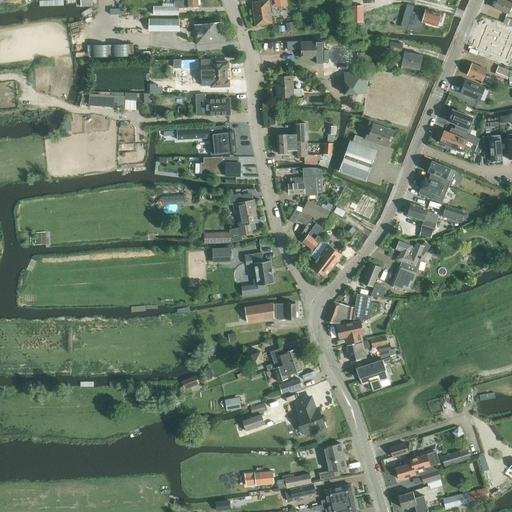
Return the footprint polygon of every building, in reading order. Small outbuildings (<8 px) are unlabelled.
[(154,7),(153,14),(179,14),(179,8),(198,7),(198,0),(174,0),(175,7),(154,7)] [(265,0),(252,3),(255,26),(273,23),(269,0),(265,0)] [(511,3),(504,0),(497,0),(494,8),(509,14),(511,6),(511,3)] [(364,6),(353,6),(353,22),(364,22),(364,6)] [(412,11),(407,29),(419,32),(422,22),(438,26),(439,22),(440,23),(442,15),(441,15),(441,14),(425,10),(424,14),(412,11)] [(150,29),(178,29),(179,20),(150,20),(150,29)] [(197,44),(224,41),(222,22),(194,25),(197,44)] [(286,23),(287,31),(295,30),(294,22),(286,23)] [(502,24),(500,30),(509,33),(511,27),(502,24)] [(483,37),(497,43),(498,39),(505,42),(507,37),(500,34),(501,32),(487,27),(483,37)] [(497,43),(483,37),(479,48),(487,51),(486,54),(499,60),(503,49),(496,46),(497,43)] [(323,48),(322,42),(316,42),(301,43),(302,59),(316,58),(317,64),(323,63),(324,72),(358,71),(357,46),(323,48)] [(389,49),(398,51),(396,57),(403,58),(402,66),(419,69),(423,56),(401,51),(402,45),(391,42),(389,49)] [(129,54),(129,46),(111,47),(111,54),(129,54)] [(500,60),(510,64),(511,59),(502,55),(500,60)] [(385,59),(384,65),(391,67),(393,60),(385,59)] [(210,61),(201,61),(202,85),(211,85),(211,87),(217,87),(218,86),(222,86),(223,87),(230,86),(229,80),(227,80),(227,68),(229,68),(229,62),(210,62),(210,61)] [(482,81),(481,83),(490,87),(493,79),(485,75),(487,70),(472,64),(468,75),(482,81)] [(511,70),(510,70),(498,66),(496,72),(509,78),(509,86),(511,85),(511,70)] [(344,72),(345,94),(367,93),(366,71),(344,72)] [(292,88),(292,76),(276,77),(277,96),(300,95),(300,88),(292,88)] [(479,102),(484,88),(465,80),(460,95),(479,102)] [(171,84),(150,84),(150,93),(171,93),(171,84)] [(89,102),(89,105),(124,107),(124,104),(125,104),(125,100),(126,95),(89,93),(89,102)] [(207,99),(206,99),(206,115),(231,114),(230,98),(212,99),(212,94),(207,94),(207,99)] [(450,117),(448,121),(457,124),(464,127),(468,129),(470,125),(473,118),(463,114),(464,112),(457,109),(456,111),(452,110),(452,111),(450,111),(448,116),(450,117)] [(277,135),(278,144),(298,144),(307,143),(306,123),(294,124),(295,134),(277,135)] [(375,143),(386,147),(389,140),(391,141),(394,131),(373,124),(372,128),(369,127),(365,139),(375,143)] [(457,124),(455,129),(457,130),(467,133),(468,129),(464,127),(457,124)] [(228,125),(209,127),(209,128),(209,130),(210,138),(212,155),(237,152),(235,131),(229,132),(228,125)] [(327,142),(333,143),(334,135),(336,135),(337,126),(328,126),(327,142)] [(444,130),(439,142),(445,145),(444,146),(450,149),(457,130),(455,129),(451,127),(449,132),(444,130)] [(209,128),(177,130),(177,132),(178,139),(178,140),(210,138),(209,130),(209,128)] [(457,130),(450,149),(456,151),(456,149),(462,151),(467,141),(477,145),(478,143),(480,139),(467,133),(457,130)] [(339,171),(366,181),(377,151),(372,149),(375,143),(365,139),(355,135),(353,142),(350,141),(339,171)] [(503,160),(500,135),(483,136),(485,158),(490,158),(491,161),(503,160)] [(298,144),(278,144),(278,153),(296,152),(296,156),(307,156),(307,143),(298,144)] [(323,154),(317,164),(328,168),(332,154),(333,144),(324,143),(323,154)] [(200,174),(222,175),(222,169),(226,169),(226,176),(240,176),(241,163),(222,163),(222,158),(204,158),(204,164),(201,164),(200,174)] [(431,173),(429,179),(449,187),(455,170),(432,160),(427,172),(431,173)] [(290,184),(289,184),(290,194),(307,194),(307,195),(317,195),(316,179),(322,178),(322,170),(317,168),(310,168),(311,177),(290,178),(290,184)] [(429,179),(425,177),(418,194),(442,203),(449,187),(429,179)] [(346,208),(354,193),(345,189),(338,203),(346,208)] [(240,225),(240,227),(242,235),(252,233),(250,223),(258,222),(255,209),(256,209),(254,200),(242,202),(240,193),(228,196),(230,205),(234,204),(235,212),(238,212),(241,225),(240,225)] [(349,209),(369,219),(377,203),(368,198),(368,199),(363,196),(357,205),(352,202),(349,209)] [(308,202),(304,209),(320,216),(318,219),(325,223),(327,220),(328,216),(331,212),(308,202)] [(407,215),(424,220),(421,228),(433,232),(439,215),(427,211),(428,209),(411,204),(407,215)] [(443,216),(463,222),(465,213),(445,207),(443,216)] [(295,210),(289,221),(294,223),(295,220),(303,225),(299,232),(304,235),(309,228),(307,227),(311,219),(295,210)] [(307,235),(302,242),(313,250),(319,243),(322,239),(323,229),(316,224),(307,235)] [(242,235),(240,227),(230,229),(230,233),(205,233),(205,243),(231,242),(242,240),(242,235)] [(45,232),(36,232),(37,245),(46,244),(45,232)] [(342,254),(331,246),(323,240),(311,256),(317,260),(312,266),(325,277),(342,254)] [(430,245),(424,241),(423,244),(416,242),(414,248),(412,247),(413,246),(399,241),(396,249),(401,251),(397,260),(403,262),(401,267),(399,266),(391,286),(399,289),(411,289),(417,274),(417,273),(421,261),(420,261),(421,256),(422,256),(430,245)] [(213,261),(231,260),(231,248),(213,249),(213,261)] [(243,296),(267,292),(266,284),(273,283),(272,275),(273,274),(272,267),(271,267),(270,260),(263,261),(262,253),(245,255),(246,263),(247,263),(250,263),(251,264),(253,265),(255,267),(254,269),(254,272),(255,276),(256,279),(257,281),(256,283),(254,285),(253,286),(250,287),(248,287),(245,288),(242,288),(243,296)] [(366,284),(373,287),(381,267),(370,263),(362,283),(366,284)] [(371,295),(383,296),(387,287),(376,282),(371,295)] [(357,294),(355,308),(369,310),(371,296),(357,294)] [(332,305),(326,322),(335,324),(344,323),(344,319),(347,320),(347,319),(349,307),(334,301),(332,305)] [(247,322),(274,318),(274,317),(279,317),(279,320),(296,319),(296,303),(274,304),(273,303),(245,307),(247,322)] [(347,344),(363,340),(362,334),(364,334),(361,321),(353,323),(337,326),(340,338),(345,337),(347,344)] [(235,332),(229,334),(230,342),(237,340),(235,332)] [(377,346),(381,360),(383,359),(389,358),(390,357),(390,356),(389,351),(392,350),(390,343),(388,344),(387,336),(371,339),(373,348),(377,346)] [(271,340),(273,348),(283,346),(282,338),(271,340)] [(351,361),(366,357),(364,349),(369,348),(367,340),(362,341),(362,342),(347,346),(351,361)] [(273,368),(299,360),(296,349),(284,353),(281,347),(271,350),(275,363),(266,366),(268,370),(273,368)] [(264,361),(260,351),(250,355),(254,365),(264,361)] [(380,381),(389,378),(384,361),(383,359),(381,360),(356,368),(362,385),(370,382),(373,391),(382,388),(380,381)] [(277,381),(291,377),(290,374),(302,370),(299,360),(273,368),(277,381)] [(211,368),(203,371),(207,379),(214,376),(211,368)] [(182,381),(185,389),(200,384),(196,375),(182,381)] [(280,385),(282,393),(302,386),(299,379),(280,385)] [(298,415),(305,434),(325,427),(319,408),(313,410),(311,404),(313,404),(310,397),(295,402),(300,415),(298,415)] [(225,400),(227,410),(241,407),(239,398),(225,400)] [(264,404),(251,408),(253,414),(266,410),(264,404)] [(261,414),(243,421),(246,431),(265,424),(261,414)] [(459,427),(452,432),(458,438),(464,433),(459,427)] [(319,473),(321,480),(340,475),(339,469),(347,468),(341,443),(323,447),(329,471),(319,473)] [(408,453),(405,443),(390,448),(393,457),(408,453)] [(460,451),(442,456),(445,467),(470,459),(467,449),(460,451)] [(427,454),(410,459),(411,463),(415,474),(416,476),(421,475),(438,470),(430,466),(439,463),(436,451),(427,454)] [(488,453),(481,455),(484,470),(492,468),(488,453)] [(411,463),(396,468),(399,479),(415,474),(411,463)] [(438,470),(421,475),(424,483),(440,478),(438,470)] [(255,476),(246,477),(247,485),(261,484),(260,475),(260,472),(255,472),(255,476)] [(285,479),(278,480),(279,488),(287,487),(287,488),(311,483),(309,474),(285,479)] [(292,498),(315,493),(314,484),(291,489),(292,498)] [(323,505),(354,498),(351,484),(325,490),(327,499),(322,501),(323,504),(323,505)] [(446,508),(488,498),(485,488),(470,492),(466,493),(443,498),(446,508)] [(399,496),(402,508),(414,505),(416,511),(424,511),(428,511),(424,495),(415,498),(413,491),(399,496)] [(354,498),(323,505),(324,509),(329,507),(329,511),(351,511),(357,511),(354,498)] [(215,503),(216,510),(230,508),(229,501),(215,503)]
